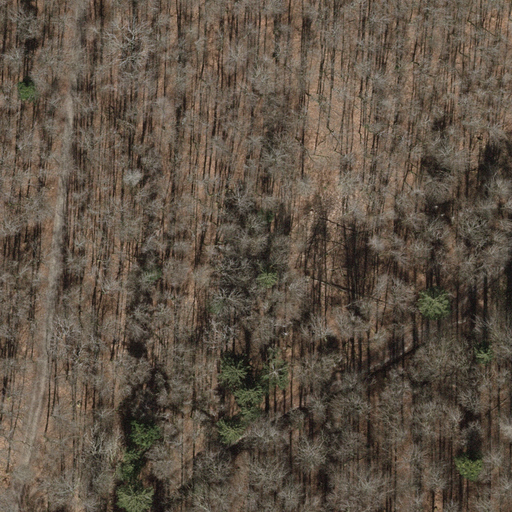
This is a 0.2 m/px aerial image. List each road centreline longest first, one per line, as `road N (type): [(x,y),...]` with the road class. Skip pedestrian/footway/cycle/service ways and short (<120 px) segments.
road 1 (track): [(22,511),(62,276),(87,0)]
road 2 (track): [(156,511),(238,430),(423,336),(511,255)]
